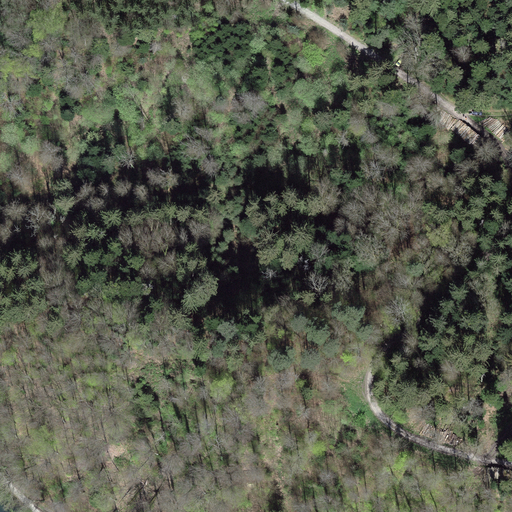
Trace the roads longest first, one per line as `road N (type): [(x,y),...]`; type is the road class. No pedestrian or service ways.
road 1 (track): [(511,190),(493,245),(429,317),(383,349),(369,385),(377,410),(411,437),(511,463)]
road 2 (track): [(287,0),(491,139),(511,172)]
